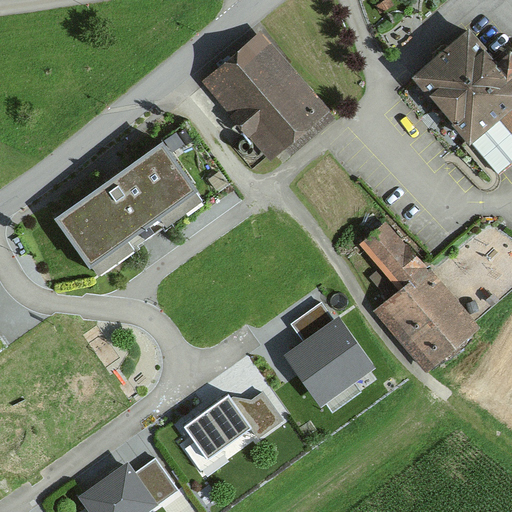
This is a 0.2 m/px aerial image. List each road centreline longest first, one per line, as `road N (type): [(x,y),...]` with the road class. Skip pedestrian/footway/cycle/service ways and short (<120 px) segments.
road 1 (residential): [(0,506),(163,394),(173,360),(163,330),(138,313),(42,303),(19,290),(0,258)]
road 2 (track): [(449,396),(376,322),(308,218),(244,176),(172,81)]
road 3 (unclassified): [(0,209),(51,180),(271,0)]
